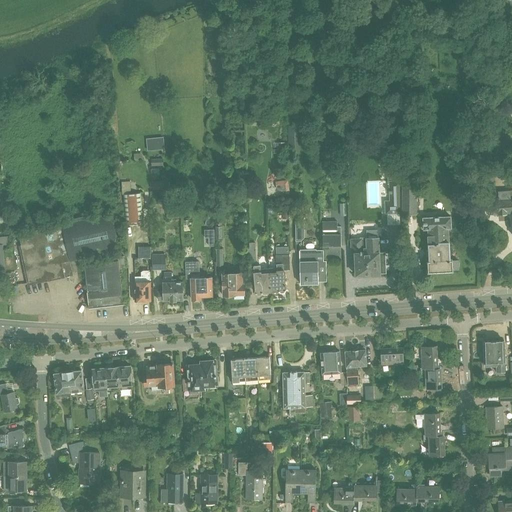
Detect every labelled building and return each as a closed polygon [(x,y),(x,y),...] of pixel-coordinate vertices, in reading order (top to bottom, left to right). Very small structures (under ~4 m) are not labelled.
[(254,81),(254,71),(246,72),(246,81),(254,81)] [(299,135),(289,136),(289,150),(299,150),(299,135)] [(147,151),(164,150),(163,137),(147,139),(147,151)] [(491,170),(483,170),(483,182),(491,182),(491,170)] [(385,201),(385,213),(400,213),(399,172),(388,173),(388,181),(389,181),(390,201),(385,201)] [(288,179),(275,181),(276,188),(289,186),(288,179)] [(153,190),(164,190),(164,181),(152,182),(153,190)] [(402,182),(402,214),(418,214),(418,182),(402,182)] [(184,194),(188,198),(193,193),(189,189),(184,194)] [(511,190),(498,191),(499,200),(489,201),(490,214),(511,212),(511,190)] [(125,224),(143,223),(141,193),(123,194),(125,224)] [(19,233),(24,257),(30,282),(48,278),(47,273),(63,269),(64,275),(73,273),(70,261),(120,249),(117,236),(120,235),(120,229),(116,230),(112,213),(87,218),(86,215),(61,221),(61,224),(19,233)] [(0,225),(10,225),(10,215),(0,215),(0,225)] [(453,269),(459,269),(458,260),(452,260),(452,259),(450,259),(448,227),(451,227),(450,216),(423,218),(424,229),(428,228),(429,250),(426,250),(427,255),(429,255),(429,260),(428,260),(428,271),(453,270),(453,269)] [(322,220),(322,227),(323,236),(323,246),(339,246),(339,241),(341,241),(341,227),(338,227),(338,220),(322,220)] [(313,249),(314,229),(304,229),(304,237),(308,237),(308,248),(313,249)] [(8,236),(0,236),(0,265),(4,265),(3,245),(8,244),(8,236)] [(351,260),(355,260),(356,275),(380,274),(380,273),(386,273),(385,251),(380,252),(379,237),(366,237),(366,244),(351,244),(351,260)] [(248,261),(256,261),(255,248),(247,248),(248,261)] [(300,249),(300,261),(300,283),(318,283),(318,261),(324,261),(324,250),(316,250),(316,249),(300,249)] [(277,267),(270,267),(272,291),(286,290),(284,270),(290,270),(290,254),(275,254),(277,267)] [(107,258),(107,261),(84,264),(89,308),(124,304),(119,268),(125,267),(124,255),(118,256),(118,255),(107,258)] [(157,270),(169,270),(169,256),(157,256),(157,270)] [(186,279),(191,279),(192,299),(201,299),(201,296),(212,295),(211,277),(200,278),(199,261),(185,261),(186,279)] [(260,265),(254,266),(256,293),(272,291),(270,267),(261,268),(260,265)] [(135,276),(135,282),(135,301),(151,301),(151,281),(150,281),(150,271),(148,270),(143,270),(141,271),(141,276),(135,276)] [(163,282),(163,291),(159,291),(159,300),(164,300),(183,300),(183,281),(176,281),(176,278),(172,278),(172,271),(164,271),(164,276),(163,276),(163,282)] [(243,294),(244,294),(244,284),(242,284),(242,273),(223,273),(223,295),(235,295),(235,298),(244,298),(243,294)] [(497,372),(505,371),(505,361),(504,340),(483,341),(484,362),(496,362),(497,372)] [(419,347),(417,347),(417,345),(414,345),(415,358),(420,358),(420,367),(440,366),(440,360),(437,360),(436,346),(419,347)] [(402,348),(381,349),(383,375),(389,374),(389,362),(403,362),(402,348)] [(347,370),(358,369),(358,366),(367,365),(366,349),(345,351),(346,366),(347,370)] [(340,351),(331,352),(332,373),(340,372),(341,385),(346,384),(346,372),(341,372),(340,351)] [(332,373),(331,352),(321,352),(322,373),(332,373)] [(270,356),(256,357),(256,379),(257,379),(258,379),(271,378),(270,356)] [(256,357),(243,358),(244,380),(254,380),(255,380),(256,379),(256,357)] [(231,359),(232,377),(237,376),(238,381),(244,380),(243,358),(231,359)] [(201,361),(201,364),(202,389),(204,389),(204,385),(217,384),(215,360),(201,361)] [(159,386),(174,385),(173,363),(158,364),(158,366),(147,367),(148,375),(144,375),(145,385),(159,384),(159,386)] [(187,365),(188,378),(182,378),(183,389),(189,389),(190,393),(198,392),(198,389),(202,389),(201,364),(187,365)] [(131,365),(118,366),(120,388),(128,387),(128,390),(131,390),(132,393),(130,393),(131,400),(135,399),(134,389),(132,387),(131,365)] [(118,366),(105,368),(107,389),(120,388),(118,366)] [(440,366),(420,367),(421,374),(426,374),(427,387),(433,387),(434,390),(441,390),(441,387),(440,366)] [(107,389),(105,368),(93,369),(95,390),(107,389)] [(359,384),(358,369),(347,370),(347,372),(347,385),(359,384)] [(82,370),(69,371),(71,394),(82,393),(82,390),(84,390),(82,370)] [(54,373),(57,393),(57,396),(71,394),(69,371),(54,373)] [(297,371),(292,372),(293,405),(293,409),(295,409),(295,411),(305,411),(305,406),(312,406),(312,395),(305,395),(304,383),(309,383),(309,372),(297,372),(297,371)] [(291,372),(283,372),(284,407),(289,407),(290,415),(295,414),(295,411),(295,409),(293,409),(293,405),(292,372),(291,372)] [(92,388),(91,377),(85,378),(87,388),(86,388),(87,399),(88,399),(88,403),(94,402),(93,399),(94,399),(93,388),(92,388)] [(0,395),(1,395),(4,411),(18,408),(17,403),(18,403),(19,402),(19,398),(18,397),(16,398),(14,392),(8,393),(6,383),(0,384),(0,395)] [(511,391),(499,392),(499,401),(511,400),(511,391)] [(361,394),(347,395),(347,404),(362,403),(361,394)] [(322,420),(332,419),(330,401),(320,402),(322,420)] [(487,427),(504,427),(503,405),(486,406),(487,427)] [(359,420),(359,406),(348,406),(348,421),(359,420)] [(439,413),(422,414),(415,414),(415,419),(416,419),(417,427),(423,427),(423,434),(443,433),(443,427),(440,427),(439,413)] [(137,419),(124,420),(124,429),(137,429),(137,419)] [(111,432),(120,432),(120,423),(111,423),(111,432)] [(6,424),(0,425),(0,445),(6,445),(22,444),(23,444),(23,443),(23,442),(23,430),(23,429),(22,429),(21,429),(6,433),(6,424)] [(272,441),(272,442),(273,442),(279,442),(279,430),(274,430),(274,431),(269,431),(269,441),(272,441)] [(443,433),(423,434),(424,441),(429,440),(430,454),(444,454),(443,433)] [(252,442),(252,451),(260,451),(259,437),(255,437),(255,442),(252,442)] [(81,463),(80,469),(79,483),(80,483),(80,481),(89,481),(89,483),(99,484),(100,453),(83,452),(83,441),(69,445),(73,463),(81,463)] [(272,442),(260,442),(260,453),(273,453),(273,442),(272,442)] [(492,457),(489,457),(490,474),(501,474),(501,468),(506,467),(506,463),(511,463),(511,447),(492,448),(492,457)] [(192,450),(183,450),(183,462),(192,462),(192,450)] [(224,452),(224,468),(233,468),(233,452),(224,452)] [(3,461),(4,476),(27,476),(27,461),(3,461)] [(238,475),(247,475),(246,498),(262,498),(262,470),(247,470),(248,462),(239,462),(238,475)] [(293,490),(300,490),(301,468),(286,468),(286,492),(293,492),(293,490)] [(301,468),(300,490),(308,490),(308,492),(316,493),(316,469),(301,468)] [(141,497),(142,470),(133,470),(133,473),(122,473),(122,494),(133,494),(133,497),(141,497)] [(183,502),(183,474),(168,474),(167,492),(162,492),(162,501),(183,502)] [(196,502),(200,502),(217,503),(217,501),(215,501),(215,487),(217,487),(218,474),(201,474),(201,493),(196,493),(196,502)] [(27,476),(4,476),(4,490),(27,490),(27,476)] [(419,483),(418,503),(424,503),(424,500),(438,500),(439,478),(429,478),(428,484),(419,483)] [(335,502),(355,502),(356,482),(349,482),(349,488),(335,488),(335,502)] [(356,482),(355,502),(361,502),(361,499),(376,499),(376,483),(356,482)] [(397,503),(418,503),(419,483),(412,483),(411,489),(398,489),(397,503)] [(511,511),(511,501),(499,502),(499,511),(511,511)]
